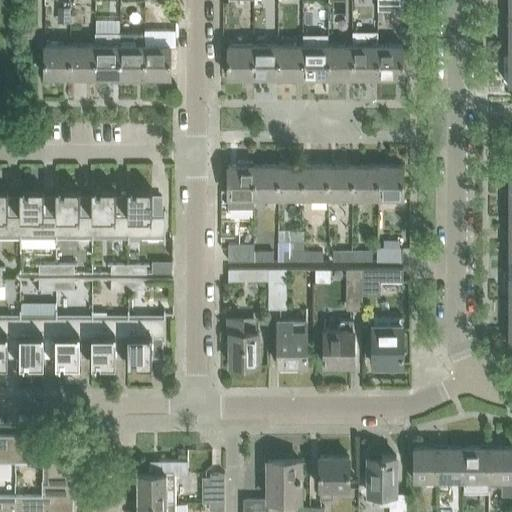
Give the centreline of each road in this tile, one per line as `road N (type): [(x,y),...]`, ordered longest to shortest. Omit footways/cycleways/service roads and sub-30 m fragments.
road 1 (unclassified): [(476,377),(460,322),(460,0)]
road 2 (residential): [(196,405),(403,406),(476,377)]
road 3 (unclassified): [(196,405),(196,154)]
road 4 (residential): [(0,154),(196,154)]
road 5 (unclassified): [(196,154),(196,0)]
